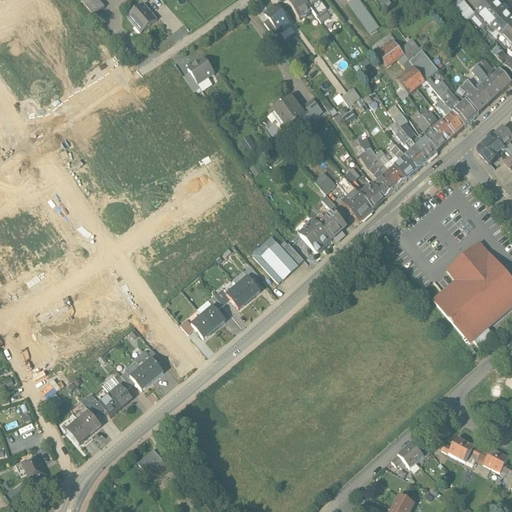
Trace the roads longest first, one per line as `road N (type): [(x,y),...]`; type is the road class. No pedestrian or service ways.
road 1 (tertiary): [(462,152),(199,380)]
road 2 (residential): [(199,380),(27,145)]
road 3 (residential): [(243,0),(27,145)]
road 4 (tertiary): [(199,380),(98,468),(68,511)]
road 5 (track): [(72,483),(0,343)]
road 6 (residential): [(448,402),(335,500)]
